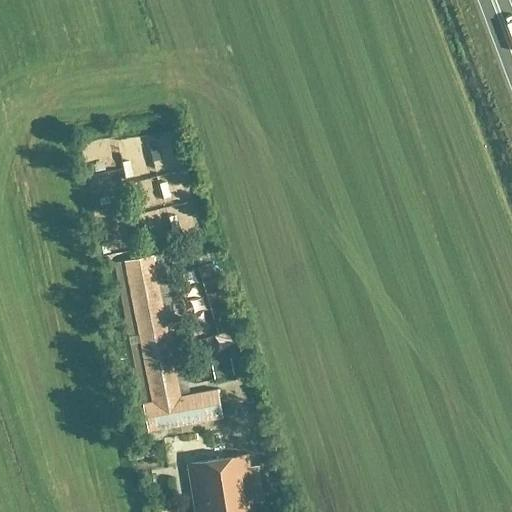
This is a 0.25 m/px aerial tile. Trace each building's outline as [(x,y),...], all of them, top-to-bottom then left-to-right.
[(157,149),(150,150),(154,166),(161,165),(157,149)] [(128,165),(121,166),(125,183),(132,181),(128,165)] [(97,171),(90,172),(93,189),(100,187),(97,171)] [(167,185),(160,187),(164,203),(171,201),(167,185)] [(135,193),(129,195),(133,211),(139,209),(135,193)] [(103,201),(96,203),(100,219),(107,218),(103,201)] [(176,218),(169,220),(174,236),(181,235),(176,218)] [(145,232),(138,234),(142,250),(149,248),(145,232)] [(110,233),(103,235),(107,252),(114,250),(110,233)] [(204,421),(223,417),(218,390),(189,395),(181,397),(168,341),(167,335),(151,259),(150,257),(122,262),(123,265),(139,340),(141,346),(153,402),(145,403),(143,404),(147,426),(148,431),(164,428),(182,425),(204,421)] [(159,258),(151,259),(167,335),(175,333),(159,258)] [(212,261),(197,266),(201,278),(216,273),(212,261)] [(139,340),(123,265),(115,266),(132,341),(139,340)] [(216,275),(201,280),(205,292),(220,287),(216,275)] [(220,289),(205,293),(210,306),(224,301),(220,289)] [(224,302),(209,307),(213,319),(228,314),(224,302)] [(228,316),(214,321),(218,333),(232,328),(228,316)] [(181,397),(189,395),(177,339),(168,341),(181,397)] [(153,402),(141,346),(133,348),(145,403),(153,402)] [(147,426),(143,404),(136,405),(140,427),(143,441),(166,437),(164,428),(148,431),(147,426)] [(195,511),(255,511),(255,507),(252,487),(249,470),(247,455),(218,458),(215,459),(190,462),(195,511)] [(261,469),(249,470),(252,487),(255,507),(266,506),(263,486),(261,469)]
